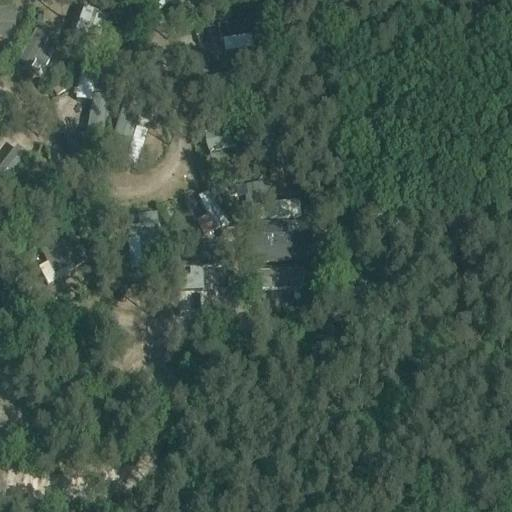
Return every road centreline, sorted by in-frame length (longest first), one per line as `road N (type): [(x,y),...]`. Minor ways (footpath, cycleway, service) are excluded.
road 1 (track): [(360,511),(352,287),(327,0)]
road 2 (track): [(203,323),(0,437)]
road 3 (track): [(352,287),(278,316),(203,323)]
